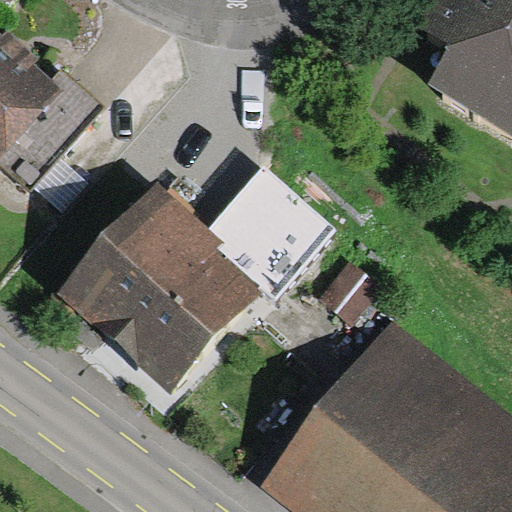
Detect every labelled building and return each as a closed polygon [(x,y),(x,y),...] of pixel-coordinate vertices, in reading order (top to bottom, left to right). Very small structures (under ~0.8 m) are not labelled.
[(437,104),(511,148),(511,0),(448,0),(420,47),(457,70),(437,104)] [(0,63),(0,203),(3,205),(72,128),(0,63)] [(60,312),(161,398),(236,309),(134,224),(60,312)] [(313,314),(336,335),(370,296),(347,276),(313,314)] [(274,500),(289,511),(511,511),(511,454),(385,357),(274,500)]
